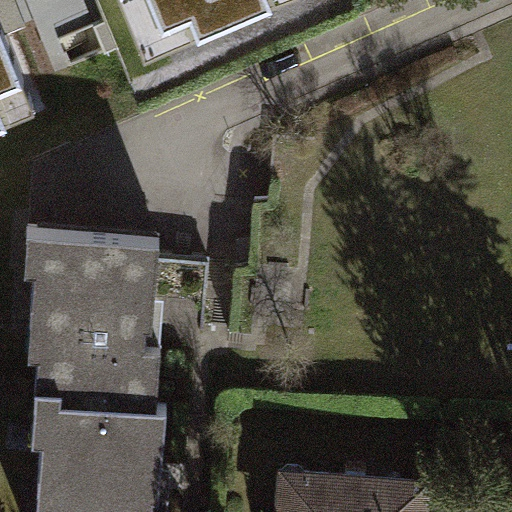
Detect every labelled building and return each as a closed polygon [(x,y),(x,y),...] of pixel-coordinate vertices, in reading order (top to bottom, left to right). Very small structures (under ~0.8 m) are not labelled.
[(274,0),(153,0),(170,42),(274,0)] [(0,120),(36,106),(0,18),(0,120)] [(36,395),(46,395),(157,404),(162,342),(146,341),(147,323),(150,323),(153,323),(159,253),(160,232),(39,223),(32,312),(43,313),(36,395)] [(210,258),(159,253),(153,323),(153,325),(204,328),(210,258)] [(167,405),(157,404),(46,395),(40,482),(49,483),(46,511),(169,511),(153,510),(154,492),(161,492),(161,480),(167,405)] [(286,468),(282,511),(420,511),(424,480),(286,468)]
